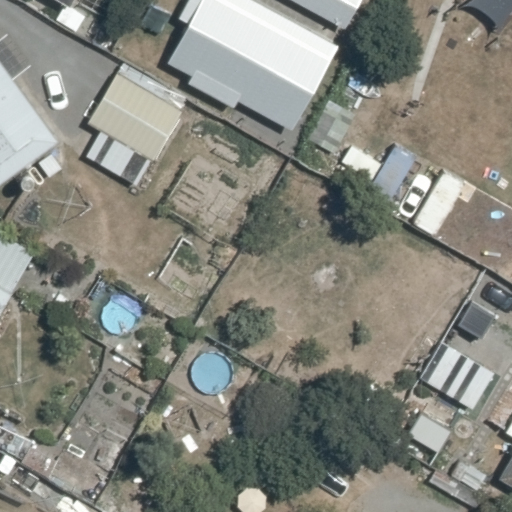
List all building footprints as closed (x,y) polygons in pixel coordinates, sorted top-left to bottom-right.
[(122,6),(110,0),(82,0),(79,6),(113,24),(122,6)] [(190,24),(170,61),(196,75),(191,84),(238,108),(241,102),(298,132),(344,44),(260,0),(189,0),(180,18),(190,24)] [(296,0),(350,27),(364,0),(296,0)] [(0,189),(64,144),(17,78),(33,66),(9,32),(0,38),(0,189)] [(119,72),(90,123),(102,130),(85,159),(139,190),(185,110),(119,72)] [(360,116),(325,96),(302,137),(337,157),(360,116)] [(362,192),(380,162),(351,144),(333,174),(362,192)] [(0,315),(37,253),(0,231),(0,315)] [(474,413),(497,369),(465,352),(441,396),(474,413)] [(139,425),(84,391),(51,445),(73,458),(57,484),(90,505),(139,425)] [(390,511),(408,481),(368,459),(338,511),(390,511)] [(511,461),(501,480),(511,486),(511,461)]
